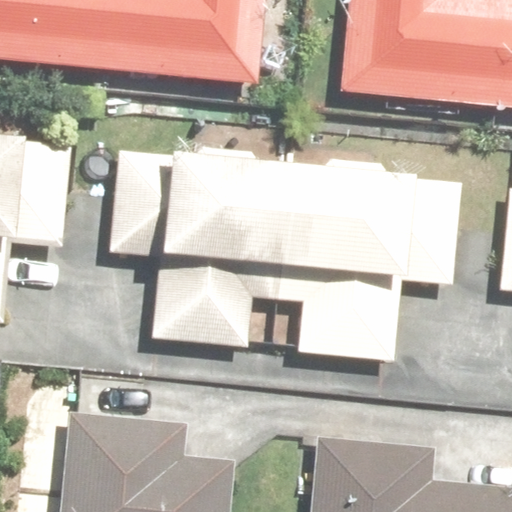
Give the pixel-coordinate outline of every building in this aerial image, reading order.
[(0,0),(0,112),(195,128),(200,66),(204,0),(111,0),(110,15),(6,7),(6,0),(0,0)] [(511,0),(505,0),(501,44),(392,33),(395,0),(284,0),(271,141),(343,147),(511,163),(511,0)] [(444,165),(97,144),(90,265),(139,268),(134,352),(235,358),(238,304),(283,306),(280,359),(381,366),(386,288),(436,291),(444,165)] [(0,265),(31,266),(35,157),(0,155),(0,265)] [(483,299),(511,301),(511,191),(493,190),(483,299)] [(47,420),(41,511),(215,511),(219,470),(165,467),(168,428),(47,420)] [(511,511),(511,464),(489,463),(487,496),(400,492),(402,461),(277,454),(273,511),(511,511)]
